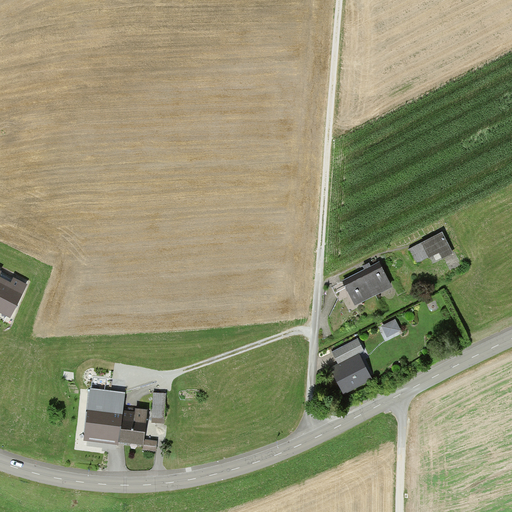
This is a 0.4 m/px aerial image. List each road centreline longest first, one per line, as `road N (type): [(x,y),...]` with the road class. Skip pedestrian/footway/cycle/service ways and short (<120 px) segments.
road 1 (tertiary): [(0,460),(100,485),(161,483),(220,472),(315,436)]
road 2 (track): [(338,0),(317,279)]
road 3 (tertiary): [(315,436),(511,337)]
road 4 (track): [(313,327),(167,374),(109,370)]
road 5 (residential): [(317,279),(308,396),(315,436)]
